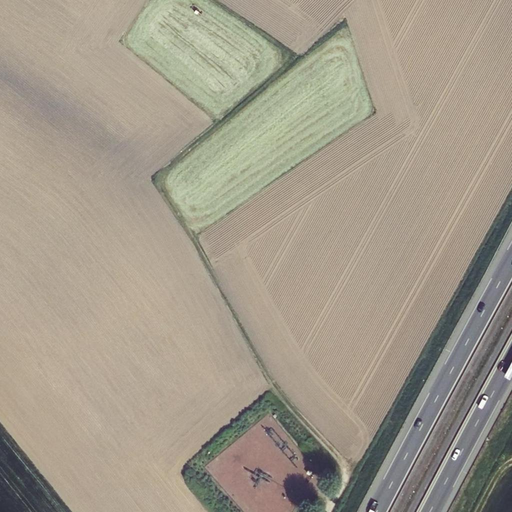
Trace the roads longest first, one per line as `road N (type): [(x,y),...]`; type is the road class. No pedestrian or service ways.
road 1 (motorway): [(511,259),(376,511)]
road 2 (motorway): [(430,511),(511,358)]
